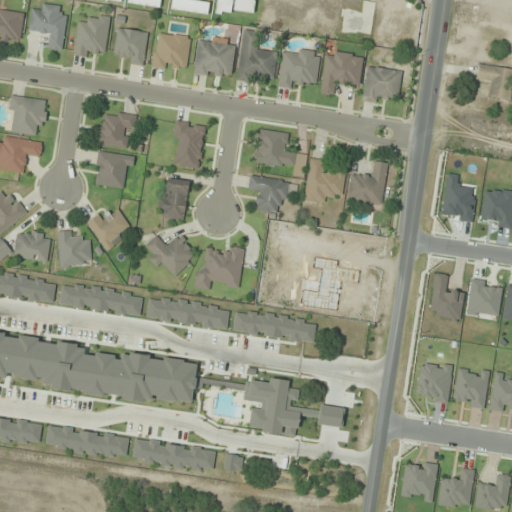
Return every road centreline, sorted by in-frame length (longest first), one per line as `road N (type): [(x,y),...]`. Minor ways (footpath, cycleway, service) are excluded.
road 1 (residential): [(377,462),(227,439),(138,415),(79,419),(0,406),(144,329),(190,348),(389,379)]
road 2 (tertiary): [(369,511),(441,0)]
road 3 (residential): [(0,70),(426,139)]
road 4 (residential): [(383,424),(511,443),(411,241)]
